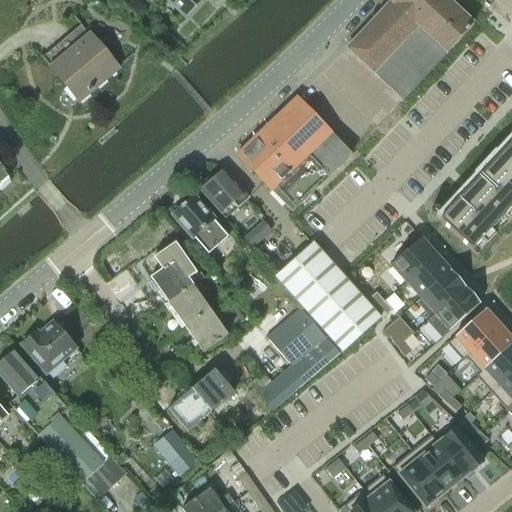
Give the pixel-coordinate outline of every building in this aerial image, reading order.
[(144,0),(150,5),(154,0),(164,0),(182,16),(196,0),(144,0)] [(385,8),(381,12),(437,65),(472,26),(444,0),(386,0),(393,7),(389,12),(385,8)] [(427,75),(437,65),(381,12),(345,50),(400,103),(427,75)] [(78,103),(117,70),(88,36),(49,69),(78,103)] [(296,98),(257,135),(310,195),(350,157),(296,98)] [(472,174),(433,217),(438,222),(470,251),(476,257),(511,218),(511,131),(494,151),(492,153),(474,172),(472,174)] [(290,213),(310,195),(257,135),(235,156),(290,213)] [(198,191),(224,221),(247,199),(237,188),(241,185),(233,176),(229,179),(222,170),(210,181),(207,180),(200,186),(200,189),(198,191)] [(197,246),(198,246),(206,255),(226,238),(192,198),(184,205),(179,204),(173,209),(174,213),(171,216),(197,246)] [(262,222),(240,242),(249,252),(271,232),(262,222)] [(420,239),(389,267),(404,283),(435,255),(420,239)] [(161,271),(149,279),(164,300),(160,303),(163,307),(192,286),(199,281),(174,244),(153,259),(161,271)] [(379,319),(311,244),(274,279),(342,353),(379,319)] [(435,255),(404,283),(419,300),(450,272),(435,255)] [(450,272),(419,300),(432,315),(433,316),(464,288),(450,272)] [(192,286),(163,307),(166,311),(170,309),(184,329),(209,311),(192,286)] [(432,315),(425,321),(441,339),(479,305),(464,288),(433,316),(432,315)] [(375,293),(369,299),(377,307),(383,302),(375,293)] [(383,302),(377,307),(385,317),(391,311),(383,302)] [(484,310),(446,344),(462,362),(465,359),(465,358),(499,327),(484,310)] [(209,311),(184,329),(198,350),(194,353),(197,357),(226,337),(209,311)] [(291,367),(258,397),(271,411),(272,412),(339,354),(299,311),(265,339),(291,367)] [(21,340),(18,342),(23,349),(40,365),(47,372),(48,374),(47,376),(52,381),(66,369),(59,361),(75,348),(53,323),(38,336),(33,330),(31,332),(27,332),(21,337),(21,340)] [(511,341),(499,327),(465,358),(465,359),(478,374),(479,374),(511,344),(511,341)] [(395,333),(389,338),(396,348),(402,343),(395,333)] [(402,343),(396,348),(403,358),(410,353),(402,343)] [(478,374),(475,377),(490,394),(511,373),(511,344),(479,374),(478,374)] [(12,352),(0,363),(0,376),(17,396),(18,397),(9,404),(37,436),(66,411),(36,378),(29,371),(17,358),(12,352)] [(190,391),(209,414),(233,394),(213,371),(190,391)] [(511,373),(490,394),(504,410),(511,403),(511,373)] [(429,374),(423,380),(433,388),(438,382),(429,374)] [(442,390),(437,397),(446,405),(451,399),(442,390)] [(209,414),(190,391),(167,411),(186,434),(209,414)] [(451,399),(446,405),(455,413),(461,407),(451,399)] [(415,400),(406,407),(411,414),(420,406),(415,400)] [(406,407),(396,415),(401,421),(411,414),(406,407)] [(37,436),(80,485),(109,457),(66,411),(37,436)] [(470,424),(464,430),(473,439),(479,433),(470,424)] [(433,440),(433,441),(463,478),(482,463),(452,426),(433,440)] [(372,433),(362,441),(367,447),(377,440),(372,433)] [(479,433),(473,439),(482,447),(488,441),(479,433)] [(430,437),(411,452),(444,494),(463,478),(433,441),(433,440),(430,437)] [(362,441),(352,448),(357,455),(367,447),(362,441)] [(411,452),(391,468),(424,509),(444,494),(411,452)] [(109,457),(80,485),(96,502),(125,475),(109,457)] [(337,460),(324,470),(332,479),(345,469),(337,460)] [(271,511),(244,473),(244,474),(236,479),(259,511),(271,511)] [(410,511),(382,476),(362,491),(378,511),(410,511)] [(181,511),(221,511),(223,510),(209,490),(180,510),(181,511)] [(343,507),(338,511),(378,511),(362,491),(343,507)]
